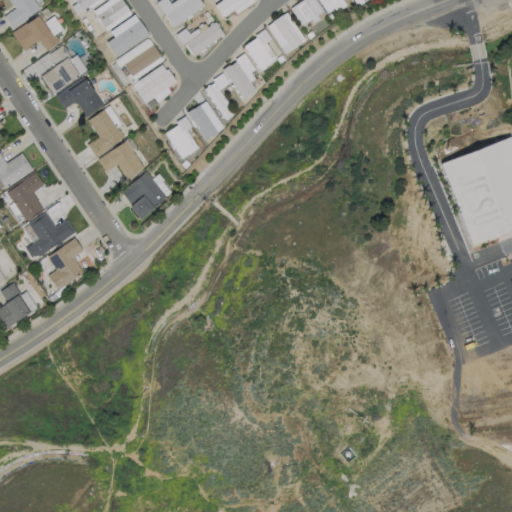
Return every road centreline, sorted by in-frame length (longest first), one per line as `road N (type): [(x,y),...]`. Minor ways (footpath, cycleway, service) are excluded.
road 1 (tertiary): [(446,0),(366,35),(322,65),(128,259),(0,355)]
road 2 (residential): [(128,259),(0,70)]
road 3 (residential): [(274,0),(161,118)]
